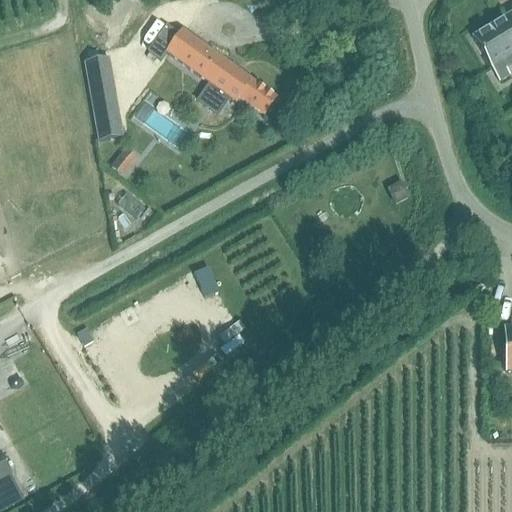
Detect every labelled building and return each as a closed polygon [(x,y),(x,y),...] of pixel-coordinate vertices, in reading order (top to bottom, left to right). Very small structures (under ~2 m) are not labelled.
[(511,15),(506,19),(471,40),(491,72),(498,84),(509,78),(501,65),(511,58),(511,15)] [(277,101),(183,33),(167,54),(238,106),(241,101),(264,119),(277,101)] [(98,143),(123,139),(110,61),(84,65),(98,143)] [(352,69),(345,76),(355,86),(362,79),(352,69)] [(123,139),(107,156),(121,169),(137,151),(123,139)] [(408,201),(400,186),(389,192),(396,208),(408,201)] [(511,329),(503,330),(505,375),(511,374),(511,329)] [(86,332),(77,337),(84,349),(93,344),(86,332)] [(0,371),(0,381),(17,376),(14,367),(0,371)]
